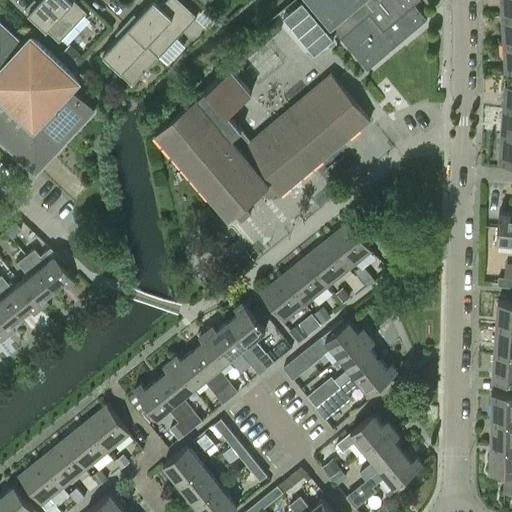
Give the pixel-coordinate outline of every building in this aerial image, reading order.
[(35,0),(32,0),(24,9),(59,41),(87,12),(73,0),(45,0),(41,5),(35,0)] [(197,16),(180,0),(165,0),(161,5),(154,0),(152,0),(143,10),(147,13),(141,20),(134,13),(125,23),(160,55),(169,63),(186,45),(177,37),(197,16)] [(300,0),(284,14),(315,51),(334,35),(304,0),(300,0)] [(309,0),(341,38),(372,12),(386,30),(415,5),(411,0),(309,0)] [(511,0),(500,0),(502,16),(511,15),(511,0)] [(366,68),(426,19),(415,5),(386,30),(372,12),(341,38),(366,68)] [(511,15),(502,16),(503,42),(511,41),(511,15)] [(0,139),(36,173),(94,110),(71,89),(80,79),(31,34),(22,43),(0,22),(0,139)] [(132,84),(160,55),(125,23),(115,33),(122,40),(116,46),(113,43),(103,54),(109,60),(108,62),(132,84)] [(511,41),(503,42),(505,68),(511,68),(511,41)] [(74,64),(82,56),(70,45),(62,53),(74,64)] [(231,66),(156,131),(230,217),(235,213),(242,221),(252,213),(244,205),(262,189),(270,198),(277,191),(280,195),(370,118),(331,71),(251,139),(228,112),(252,91),(231,66)] [(511,107),(511,81),(504,81),(502,107),(511,107)] [(511,134),(511,107),(502,107),(500,134),(511,134)] [(511,134),(500,134),(498,160),(511,160),(511,134)] [(511,243),(511,211),(499,211),(496,242),(511,243)] [(15,220),(5,228),(12,236),(21,228),(15,220)] [(349,268),(371,250),(348,222),(326,239),(349,268)] [(327,285),(349,268),(326,239),(305,257),(327,285)] [(24,255),(51,289),(61,282),(65,287),(73,280),(52,255),(43,262),(32,248),(24,255)] [(19,249),(11,255),(16,261),(24,255),(19,249)] [(27,275),(19,282),(39,308),(47,302),(42,297),(51,289),(24,255),(16,261),(27,275)] [(305,303),(327,285),(305,257),(282,275),(305,303)] [(368,286),(376,279),(365,266),(357,273),(368,286)] [(39,308),(19,282),(10,288),(0,275),(0,292),(18,316),(27,309),(32,314),(39,308)] [(283,321),(305,303),(282,275),(260,293),(283,321)] [(511,287),(511,277),(498,277),(497,286),(511,287)] [(336,292),(344,301),(350,296),(343,287),(336,292)] [(9,323),(18,316),(0,292),(0,326),(6,334),(14,329),(9,323)] [(496,326),(511,327),(511,301),(498,300),(496,326)] [(239,313),(229,321),(259,358),(266,368),(275,361),(267,350),(266,351),(255,337),(265,329),(259,321),(249,309),(243,301),(235,308),(239,313)] [(257,303),(249,309),(259,321),(266,316),(257,303)] [(316,313),(323,322),(332,315),(325,306),(316,313)] [(312,313),(300,323),(308,334),(321,323),(312,313)] [(345,324),(342,320),(283,366),(293,379),(332,347),(340,357),(369,335),(363,327),(357,332),(349,321),(345,324)] [(267,368),(259,358),(228,321),(218,329),(214,324),(206,330),(229,359),(240,350),(259,374),(267,368)] [(511,353),(511,327),(496,326),(494,352),(511,353)] [(203,342),(192,351),(230,397),(238,391),(219,367),(229,359),(206,330),(199,336),(203,342)] [(374,341),(369,335),(340,357),(349,368),(334,379),(340,387),(342,386),(378,357),(368,346),(374,341)] [(230,397),(192,351),(181,359),(177,353),(170,359),(193,387),(204,379),(223,403),(230,397)] [(511,379),(511,353),(494,352),(492,378),(511,379)] [(369,393),(397,370),(391,363),(386,367),(378,357),(342,386),(340,387),(316,406),(323,415),(326,418),(351,397),(348,393),(361,383),(369,393)] [(168,370),(157,379),(194,426),(203,419),(183,395),(193,387),(170,359),(163,364),(168,370)] [(194,426),(157,379),(147,387),(142,381),(134,388),(137,391),(149,407),(157,417),(169,408),(179,421),(175,424),(183,434),(194,426)] [(316,405),(317,406),(325,398),(316,387),(307,394),(316,405)] [(511,390),(490,391),(490,417),(511,416),(511,390)] [(137,391),(129,397),(142,412),(145,410),(149,407),(137,391)] [(106,404),(84,421),(107,450),(129,432),(106,404)] [(145,410),(142,412),(150,422),(153,419),(145,410)] [(365,450),(394,427),(388,421),(383,425),(374,414),(337,443),(343,452),(357,440),(365,450)] [(511,443),(511,416),(490,417),(490,443),(511,443)] [(220,419),(215,423),(228,440),(235,434),(222,417),(220,419)] [(86,468),(107,450),(84,421),(62,439),(86,468)] [(366,480),(403,450),(395,439),(400,435),(394,427),(365,450),(374,461),(360,473),(366,480)] [(212,442),(205,433),(197,439),(204,448),(212,442)] [(232,445),(223,452),(230,462),(240,454),(244,460),(251,454),(238,437),(231,443),(232,445)] [(62,439),(41,457),(64,485),(86,468),(62,439)] [(511,443),(490,443),(489,471),(504,471),(504,491),(511,491),(511,443)] [(163,465),(180,485),(204,465),(187,445),(163,465)] [(403,450),(366,480),(372,487),(386,476),(394,487),(423,464),(417,457),(412,461),(403,450)] [(121,466),(129,460),(124,454),(116,460),(121,466)] [(42,503),(64,485),(41,457),(19,474),(42,503)] [(260,480),(261,479),(268,474),(254,458),(247,464),(260,480)] [(324,469),(331,478),(341,470),(333,461),(324,469)] [(196,505),(220,486),(204,465),(180,485),(196,505)] [(100,483),(108,477),(101,469),(94,475),(100,483)] [(341,470),(331,478),(338,486),(347,478),(341,470)] [(278,484),(283,491),(296,481),(291,474),(278,484)] [(373,490),(365,480),(349,493),(357,503),(373,490)] [(273,500),(283,491),(278,484),(267,493),(273,500)] [(0,497),(0,507),(3,511),(30,511),(34,509),(15,485),(0,497)] [(201,511),(229,511),(237,506),(220,486),(196,505),(201,511)] [(77,487),(70,492),(78,502),(84,497),(77,487)] [(85,511),(126,511),(110,492),(85,511)] [(260,510),(273,500),(267,493),(255,503),(260,510)] [(295,499),(305,511),(333,511),(323,499),(311,509),(300,495),(295,499)] [(305,511),(295,499),(290,504),(296,511),(305,511)] [(63,511),(55,502),(46,509),(48,511),(63,511)] [(257,511),(260,510),(255,503),(243,511),(257,511)]
